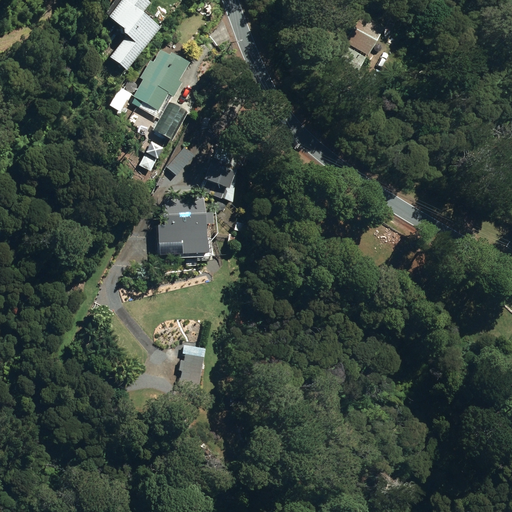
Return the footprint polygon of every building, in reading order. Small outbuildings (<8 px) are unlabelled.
[(104,58),(121,71),(154,28),(136,14),(145,4),(139,0),(114,0),(101,18),(116,29),(114,32),(120,37),(104,58)] [(172,15),(164,7),(153,17),(161,26),(172,15)] [(350,42),(363,49),(374,28),(360,21),(350,42)] [(332,72),(350,82),(363,57),(346,48),(332,72)] [(153,143),(160,147),(180,111),(166,103),(170,96),(172,97),(179,83),(175,81),(186,63),(168,53),(166,56),(157,51),(150,62),(147,61),(138,78),(140,80),(130,97),(132,98),(129,104),(156,119),(150,131),(158,135),(153,143)] [(125,100),(114,93),(105,109),(115,115),(125,100)] [(199,179),(222,189),(236,156),(212,147),(199,179)] [(137,166),(148,172),(154,161),(143,154),(137,166)] [(158,205),(159,243),(200,242),(199,199),(161,200),(161,205),(158,205)] [(232,230),(241,231),(242,224),(234,222),(232,230)] [(176,385),(196,388),(203,349),(183,346),(176,385)]
